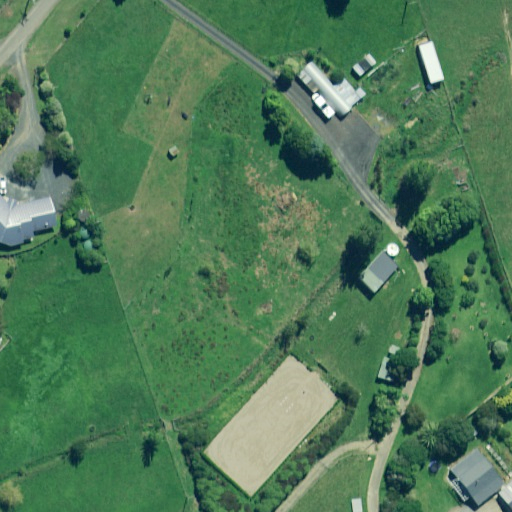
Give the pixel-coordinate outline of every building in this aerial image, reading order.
[(423,16),(416,0),(415,0),(406,4),(413,20),(423,16)] [(332,89),(312,65),(298,76),(306,86),(312,81),(341,116),(360,100),(343,80),(332,89)] [(0,244),(12,247),(36,235),(59,226),(52,197),(19,207),(15,202),(9,206),(0,196),(0,244)] [(398,266),(384,253),(358,280),(373,293),(398,266)] [(501,485),(475,451),(441,478),(460,503),(468,497),(475,506),(501,485)]
